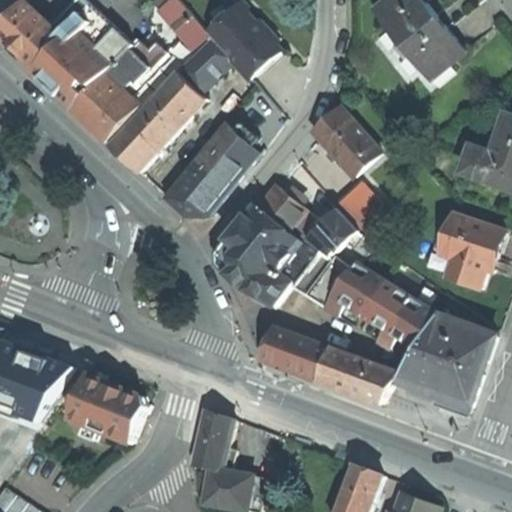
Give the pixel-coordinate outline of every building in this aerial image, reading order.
[(135,50),(138,47),(87,0),(79,0),(54,27),(68,40),(40,70),(37,74),(58,93),(76,111),(111,75),(135,50)] [(199,54),(217,38),(182,0),(173,0),(161,11),(199,54)] [(389,0),(377,10),(413,57),(450,28),(437,12),(429,1),(430,0),(389,0)] [(23,60),(26,57),(32,62),(40,70),(68,40),(54,27),(29,3),(1,33),(14,46),(11,49),(23,60)] [(244,6),(215,34),(218,38),(217,39),(218,40),(239,63),(254,79),(287,50),(244,6)] [(450,28),(413,57),(425,72),(445,56),(452,65),(469,52),(450,28)] [(183,74),(206,95),(239,63),(218,40),(183,74)] [(138,47),(135,50),(154,68),(169,53),(160,44),(153,51),(143,41),(138,47)] [(154,68),(135,50),(111,75),(127,90),(137,79),(140,82),(154,68)] [(432,81),(452,65),(445,56),(425,72),(432,81)] [(206,95),(183,74),(115,147),(132,163),(144,174),(212,101),(206,95)] [(127,90),(111,75),(76,111),(93,127),(111,144),(145,108),(127,90)] [(319,133),(359,177),(385,154),(345,109),(333,120),(319,133)] [(498,156),(477,149),(468,174),(511,189),(511,117),(498,156)] [(264,154),(237,128),(174,202),(190,218),(212,218),(264,154)] [(344,209),(364,232),(388,210),(364,184),(341,205),(344,209)] [(282,188),(264,209),(296,232),(311,211),(282,188)] [(264,209),(261,206),(221,255),(222,266),(233,277),(243,286),(279,308),(294,287),(296,288),(310,271),(296,261),(309,243),(296,232),(264,209)] [(325,225),(345,248),(349,245),(361,234),(364,232),(344,209),(325,225)] [(309,243),(312,241),(313,239),(309,234),(320,218),(311,211),(296,232),(309,243)] [(510,234),(459,217),(453,236),(455,237),(448,255),(450,256),(444,272),(444,275),(484,288),(487,279),(490,269),(494,258),(501,261),(510,234)] [(313,239),(312,241),(324,250),(326,249),(335,256),(345,248),(325,225),(320,231),(320,232),(313,239)] [(432,268),(444,272),(450,256),(448,255),(455,237),(453,236),(443,233),(432,268)] [(349,245),(362,255),(375,244),(361,234),(349,245)] [(312,241),(309,243),(296,261),(310,271),(324,250),(312,241)] [(401,338),(421,350),(442,316),(361,266),(357,270),(335,256),(326,249),(324,250),(310,271),(296,288),(316,300),(342,317),(349,306),(365,316),(388,330),(381,342),(387,345),(394,349),(401,338)] [(497,272),(501,261),(494,258),(490,269),(497,272)] [(406,375),(401,381),(435,394),(445,397),(445,396),(455,400),(465,403),(465,404),(476,408),(501,337),(442,316),(421,350),(406,375)] [(337,349),(279,328),(267,362),(295,372),(324,383),(337,349)] [(47,357),(11,343),(0,358),(0,474),(41,422),(50,425),(87,373),(47,357)] [(337,349),(324,383),(357,396),(386,406),(401,381),(406,375),(337,349)] [(90,375),(71,419),(134,445),(148,408),(144,398),(117,386),(90,375)] [(239,421),(212,411),(199,467),(216,471),(227,473),(233,450),(239,421)] [(227,473),(235,475),(240,452),(233,450),(227,473)] [(344,450),(341,457),(356,464),(360,466),(361,462),(363,458),(344,450)] [(371,472),(359,468),(342,511),(374,511),(387,478),(371,472)] [(235,475),(227,473),(216,471),(210,504),(254,511),(265,511),(271,481),(250,477),(235,475)] [(8,511),(20,496),(9,488),(8,489),(0,499),(0,511),(8,511)] [(424,501),(407,495),(401,511),(443,511),(445,509),(424,501)] [(21,496),(20,496),(8,511),(26,511),(32,504),(21,496)]
